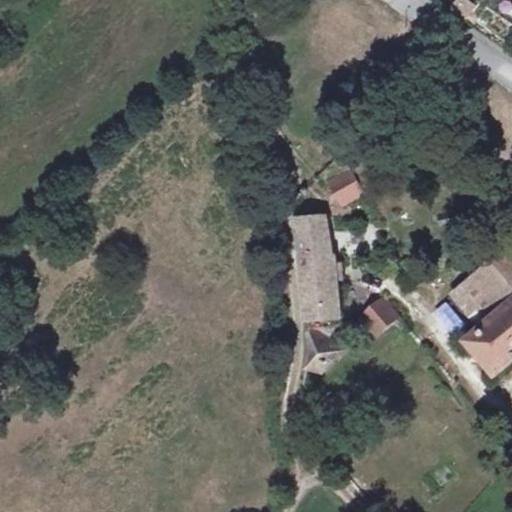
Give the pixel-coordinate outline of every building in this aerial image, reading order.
[(340,209),(365,195),(349,168),(325,182),(340,209)] [(338,319),(331,252),(325,216),(296,218),(302,255),(308,321),(338,319)] [(511,253),(508,248),(454,295),(483,328),(467,342),(496,376),(511,363),(511,253)] [(381,301),(365,319),(379,332),(395,314),(381,301)] [(433,320),(422,331),(442,351),(453,340),(433,320)] [(324,372),(348,351),(311,329),(309,329),(311,350),(307,368),(324,372)]
